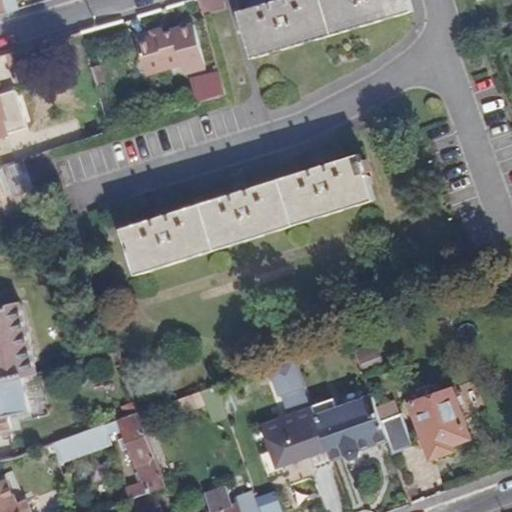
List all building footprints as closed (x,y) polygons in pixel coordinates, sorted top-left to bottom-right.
[(0,0),(0,15),(14,11),(11,0),(0,0)] [(225,0),(201,0),(205,14),(228,8),(225,0)] [(279,0),(242,12),(255,58),(414,11),(410,0),(279,0)] [(204,68),(206,64),(195,24),(137,41),(146,74),(182,64),(185,73),(204,68)] [(222,93),(216,72),(186,81),(193,102),(222,93)] [(14,90),(0,95),(0,138),(8,135),(27,128),(14,90)] [(86,134),(81,117),(39,131),(44,148),(86,134)] [(25,161),(34,188),(61,179),(51,152),(25,161)] [(124,231),(138,277),(375,201),(360,156),(124,231)] [(0,168),(0,199),(34,189),(34,188),(25,161),(0,168)] [(0,385),(26,378),(37,375),(19,303),(0,307),(0,385)] [(375,342),(356,349),(364,370),(383,364),(375,342)] [(299,366),(296,358),(280,364),(283,372),(299,366)] [(26,378),(0,385),(0,432),(12,429),(10,418),(32,413),(26,378)] [(453,446),(472,438),(456,392),(438,399),(433,393),(417,398),(414,401),(434,457),(455,450),(453,446)] [(313,408),(331,457),(345,452),(347,456),(351,457),(360,454),(360,447),(387,437),(382,421),(377,408),(374,398),(338,411),(334,401),(313,408)] [(395,401),(377,408),(382,421),(400,414),(395,401)] [(127,420),(141,415),(139,408),(136,402),(122,406),(127,420)] [(333,463),(331,457),(313,408),(263,425),(272,451),(262,455),(269,477),(287,471),(285,466),(312,457),(316,469),(333,463)] [(387,437),(394,456),(415,449),(402,414),(400,414),(382,421),(387,437)] [(127,426),(143,420),(141,415),(127,420),(108,427),(110,432),(127,426)] [(155,453),(145,425),(143,420),(127,426),(149,485),(132,491),(136,500),(154,493),(167,487),(155,453)] [(145,425),(155,453),(164,449),(154,422),(145,425)] [(112,438),(110,432),(108,427),(58,445),(62,456),(112,438)] [(0,511),(22,511),(11,482),(0,486),(0,511)] [(231,487),(227,488),(233,506),(237,504),(231,487)] [(260,511),(253,493),(241,498),(242,503),(237,504),(233,506),(227,488),(205,496),(211,511),(260,511)] [(302,490),(281,497),(286,510),(307,503),(302,490)] [(161,511),(154,493),(136,500),(139,511),(161,511)]
